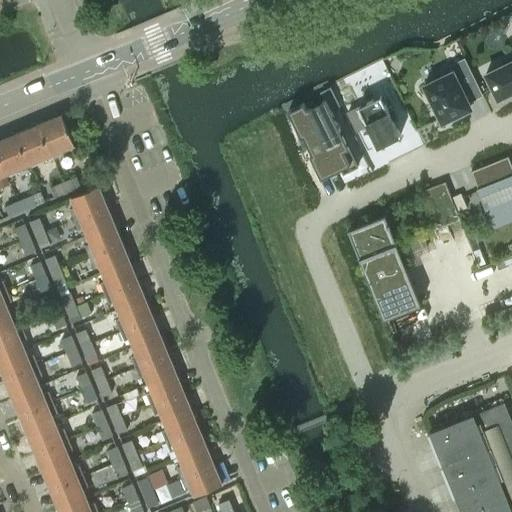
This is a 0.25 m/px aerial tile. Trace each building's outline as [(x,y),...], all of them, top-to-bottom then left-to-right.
[(452,71),(424,85),(442,122),(444,121),(446,124),(461,116),(459,113),(462,112),(461,111),(462,110),(468,107),(470,106),(468,102),(462,90),(477,83),(464,57),(449,65),(452,71)] [(511,60),(485,73),(498,99),(511,91),(511,60)] [(381,96),(348,112),(356,130),(367,124),(378,146),(400,135),(393,120),(397,119),(392,110),(389,111),(381,96)] [(301,104),(288,110),(301,137),(303,136),(312,154),(310,155),(321,178),(341,169),(343,174),(358,166),(325,99),(306,108),(304,103),(301,104)] [(51,118),(38,124),(51,155),(75,145),(62,114),(58,116),(57,114),(50,117),(51,118)] [(29,164),(51,155),(38,124),(35,125),(35,123),(28,126),(29,128),(16,133),(29,164)] [(0,139),(0,156),(7,173),(29,164),(16,133),(13,134),(12,132),(5,135),(6,137),(0,139)] [(511,165),(508,156),(471,171),(477,187),(486,208),(491,220),(511,212),(511,211),(511,165)] [(76,177),(63,182),(67,192),(80,186),(76,177)] [(67,192),(63,182),(50,187),(54,197),(67,192)] [(69,209),(73,219),(106,205),(99,186),(71,198),(75,206),(69,209)] [(461,193),(452,197),(458,211),(467,207),(461,193)] [(31,195),(18,201),(22,210),(35,205),(31,195)] [(452,200),(440,205),(447,223),(460,218),(452,200)] [(22,210),(18,201),(5,206),(9,216),(22,210)] [(114,223),(106,205),(73,219),(78,229),(83,227),(87,235),(114,223)] [(360,258),(397,244),(390,226),(391,225),(389,222),(388,223),(385,215),(381,216),(364,223),(363,221),(362,221),(363,224),(358,226),(357,223),(357,224),(358,226),(348,229),(360,258)] [(30,221),(35,234),(45,230),(39,217),(30,221)] [(122,242),(114,223),(87,235),(90,243),(85,246),(89,255),(122,242)] [(15,228),(20,241),(30,237),(24,224),(15,228)] [(45,230),(35,234),(40,247),(50,243),(45,230)] [(30,237),(20,241),(25,253),(35,249),(30,237)] [(129,260),(122,242),(89,255),(93,266),(99,264),(102,272),(129,260)] [(421,304),(397,244),(360,258),(384,318),(421,304)] [(51,272),(60,268),(55,255),(45,259),(51,272)] [(137,279),(129,260),(102,272),(106,280),(100,283),(104,292),(137,279)] [(30,265),(36,278),(45,274),(40,261),(30,265)] [(56,285),(66,281),(60,268),(51,272),(56,285)] [(45,274),(36,278),(36,279),(39,287),(41,291),(51,287),(45,274)] [(36,279),(30,282),(33,289),(39,287),(36,279)] [(145,297),(137,279),(104,292),(108,303),(114,301),(117,309),(145,297)] [(7,289),(0,292),(0,313),(9,310),(5,302),(11,299),(7,289)] [(61,296),(66,309),(76,305),(70,292),(61,296)] [(152,316),(145,297),(117,309),(121,317),(115,320),(119,329),(152,316)] [(51,315),(61,311),(55,298),(46,302),(51,315)] [(76,305),(66,309),(71,322),(81,318),(76,305)] [(0,313),(0,335),(23,326),(18,316),(12,319),(9,310),(0,313)] [(61,311),(51,315),(56,328),(66,324),(61,311)] [(160,334),(152,316),(119,329),(124,340),(129,338),(133,346),(160,334)] [(23,326),(0,335),(0,356),(24,347),(21,339),(27,336),(23,326)] [(76,333),(81,346),(91,342),(86,329),(76,333)] [(168,353),(160,334),(133,346),(136,354),(131,356),(135,366),(168,353)] [(61,339),(66,352),(76,348),(71,335),(61,339)] [(91,342),(81,346),(87,359),(96,355),(91,342)] [(0,356),(0,366),(4,377),(38,363),(34,353),(27,355),(24,347),(0,356)] [(76,348),(66,352),(72,365),(81,361),(76,348)] [(175,371),(168,353),(135,366),(139,377),(145,374),(148,382),(175,371)] [(38,363),(4,377),(12,395),(39,384),(36,376),(42,373),(38,363)] [(91,370),(97,383),(106,379),(101,366),(91,370)] [(183,389),(175,371),(148,382),(152,391),(146,393),(150,403),(183,389)] [(82,389),(91,385),(86,372),(76,376),(82,389)] [(106,379),(97,383),(102,396),(112,392),(106,379)] [(12,395),(20,414),(53,400),(49,390),(43,392),(39,384),(12,395)] [(97,398),(91,385),(82,389),(87,402),(97,398)] [(191,408),(183,389),(150,403),(154,414),(160,411),(163,420),(191,408)] [(57,410),(53,400),(20,414),(27,433),(55,421),(51,413),(57,410)] [(443,464),(511,436),(511,420),(504,401),(430,431),(443,464)] [(107,407),(112,420),(122,416),(116,403),(107,407)] [(198,427),(191,408),(163,420),(167,428),(161,430),(165,440),(198,427)] [(92,413),(97,426),(107,422),(101,409),(92,413)] [(127,429),(122,416),(112,420),(117,433),(127,429)] [(27,433),(35,451),(68,437),(64,427),(58,429),(55,421),(27,433)] [(112,435),(107,422),(97,426),(102,439),(112,435)] [(206,445),(198,427),(165,440),(170,451),(175,448),(179,457),(206,445)] [(456,498),(511,475),(511,436),(443,464),(456,498)] [(35,451),(43,469),(70,458),(66,450),(73,447),(68,437),(35,451)] [(122,444),(127,457),(137,453),(132,440),(122,444)] [(214,464),(206,445),(179,457),(182,465),(177,467),(181,477),(214,464)] [(112,463),(122,459),(117,446),(107,450),(112,463)] [(137,453),(127,457),(133,470),(142,466),(137,453)] [(43,469),(50,488),(84,474),(80,464),(73,466),(70,458),(43,469)] [(127,472),(122,459),(112,463),(118,476),(127,472)] [(214,464),(181,477),(185,488),(191,485),(195,495),(222,483),(214,464)] [(50,488),(58,506),(85,495),(82,487),(88,484),(84,474),(50,488)] [(462,511),(511,511),(511,475),(456,498),(462,511)] [(137,481),(143,494),(152,490),(147,477),(137,481)] [(128,500),(137,496),(132,483),(122,487),(128,500)] [(158,503),(152,490),(143,494),(148,507),(158,503)] [(58,506),(60,511),(96,511),(99,511),(95,501),(89,503),(85,495),(58,506)] [(135,511),(143,509),(137,496),(128,500),(132,511),(135,511)] [(197,511),(210,506),(206,497),(193,502),(197,511)] [(234,511),(229,499),(218,503),(222,511),(234,511)]
